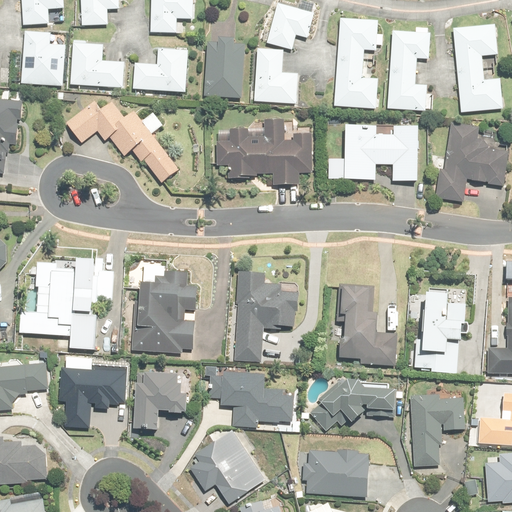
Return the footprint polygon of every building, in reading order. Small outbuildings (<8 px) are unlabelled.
[(7,0),(8,38),(36,37),(36,23),(50,23),(49,0),(7,0)] [(66,0),(67,38),(94,37),(93,22),(108,21),(106,0),(66,0)] [(182,0),(138,0),(136,45),(167,46),(168,31),(182,31),(182,0)] [(291,21),(289,20),(283,18),(264,13),(252,54),(280,61),(284,47),(292,50),(301,24),(291,21)] [(325,37),(324,37),(319,107),(319,119),(361,122),(363,92),(348,91),(351,61),(362,62),(364,32),(325,30),(325,37)] [(483,90),(472,90),(471,68),(484,67),(482,36),(469,36),(437,37),(442,127),(474,126),(474,122),(485,122),(483,90)] [(53,55),(37,54),(38,44),(10,42),(7,96),(29,97),(29,98),(51,99),(53,55)] [(371,120),(382,120),(412,123),(414,97),(400,96),(402,68),(415,69),(417,45),(392,43),(392,44),(376,42),(371,120)] [(232,55),(193,52),(189,109),(228,112),(232,55)] [(90,55),(58,54),(57,97),(111,99),(111,72),(89,72),(90,55)] [(175,79),(176,63),(147,59),(145,76),(120,75),(118,102),(173,106),(175,79)] [(284,83),(269,82),(270,61),(242,60),(240,112),(249,113),(282,115),(284,83)] [(136,156),(159,187),(180,172),(136,114),(128,120),(113,103),(102,112),(94,102),(67,125),(83,144),(95,134),(105,145),(111,140),(126,162),(136,156)] [(11,113),(0,111),(0,171),(4,172),(11,113)] [(297,144),(281,144),(281,152),(277,152),(278,133),(253,132),(253,152),(240,151),(241,141),(220,140),(219,151),(204,151),(204,176),(219,176),(218,195),(239,195),(239,177),(251,177),(251,198),(275,199),(276,178),(282,178),(282,188),(298,188),(298,178),(299,178),(299,153),(297,153),(297,144)] [(449,214),(453,194),(488,200),(495,160),(461,154),(465,137),(436,132),(421,209),(449,214)] [(363,176),(378,177),(377,194),(404,195),(407,137),(380,136),(379,147),(364,146),(364,136),(331,135),(328,192),(362,193),(363,176)] [(115,271),(103,270),(104,258),(80,257),(79,263),(35,263),(36,310),(17,310),(17,334),(36,334),(36,335),(72,335),(71,350),(92,351),(93,335),(94,335),(94,304),(100,302),(111,301),(115,271)] [(111,360),(120,360),(120,362),(167,365),(168,360),(178,361),(181,333),(170,332),(170,324),(171,325),(180,320),(182,297),(172,296),(173,285),(126,281),(124,304),(114,303),(111,360)] [(281,295),(251,292),(252,285),(221,282),(214,371),(245,374),(248,345),(262,345),(264,339),(279,336),(281,295)] [(376,284),(339,282),(336,361),(360,362),(359,365),(396,367),(397,333),(373,332),(376,284)] [(456,315),(448,315),(449,302),(407,299),(401,380),(443,383),(445,354),(452,354),(456,315)] [(511,303),(493,303),(490,360),(473,358),(472,384),(511,386),(511,303)] [(49,361),(0,366),(0,410),(14,410),(13,394),(52,389),(49,361)] [(59,408),(64,408),(64,428),(90,429),(91,409),(103,410),(111,408),(118,405),(123,405),(126,399),(128,370),(93,368),(93,367),(66,366),(66,373),(60,373),(59,408)] [(190,379),(160,378),(138,377),(135,433),(157,434),(158,417),(188,418),(190,379)] [(326,433),(351,413),(351,417),(393,418),(394,389),(364,387),(358,379),(346,378),(307,409),(326,433)] [(279,404),(250,402),(251,389),(202,385),(199,420),(216,421),(216,438),(249,438),(249,435),(277,436),(279,404)] [(464,396),(437,398),(437,391),(406,392),(410,462),(441,460),(439,427),(466,425),(464,396)] [(511,447),(511,392),(502,392),(500,416),(477,415),(475,445),(511,447)] [(21,435),(0,435),(0,486),(24,485),(24,482),(46,480),(43,445),(22,447),(21,435)] [(177,466),(182,475),(176,479),(190,502),(196,498),(205,511),(217,511),(248,493),(216,442),(177,466)] [(353,461),(293,463),(294,474),(286,473),(285,492),(292,492),(291,507),(354,506),(353,461)] [(511,511),(511,465),(485,465),(485,472),(470,472),(469,511),(511,511)] [(21,499),(0,501),(0,511),(48,511),(46,502),(22,507),(21,499)]
